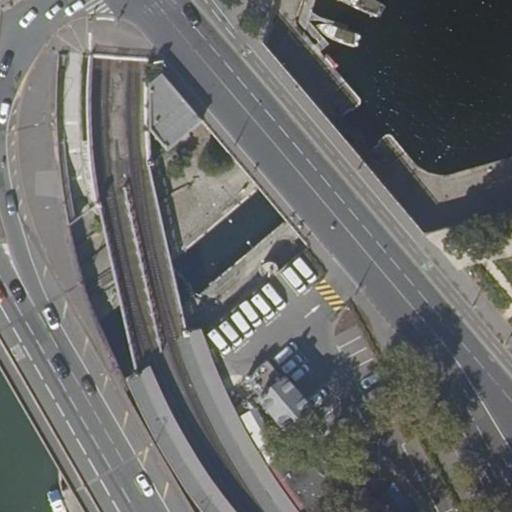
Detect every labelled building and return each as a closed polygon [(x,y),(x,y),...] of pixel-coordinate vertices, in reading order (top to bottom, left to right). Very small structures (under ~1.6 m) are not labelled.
[(200,118),(160,69),(147,79),(147,126),(165,147),(183,132),(200,118)] [(106,254),(81,262),(92,292),(116,284),(106,254)] [(208,416),(231,408),(203,333),(180,342),(208,416)] [(312,410),(282,374),(277,378),(266,366),(248,382),(258,395),(255,398),(285,433),(312,410)] [(325,462),(308,449),(302,458),(319,471),(325,462)] [(392,511),(325,462),(319,471),(302,458),(289,450),(273,462),(293,491),(308,511),(327,511),(331,507),(338,511),(392,511)]
